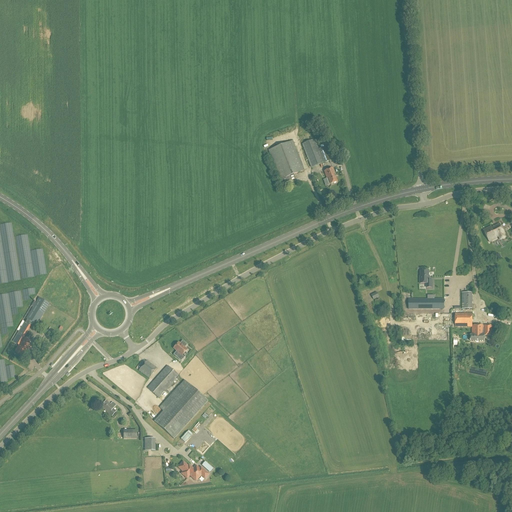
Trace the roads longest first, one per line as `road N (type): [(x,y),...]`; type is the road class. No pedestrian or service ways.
road 1 (unclassified): [(135,350),(280,255),(360,219),(425,205)]
road 2 (primary): [(154,295),(326,219),(422,189)]
road 3 (unclassified): [(422,189),(407,0)]
road 4 (unclassified): [(0,448),(77,378),(135,350)]
road 5 (unknown): [(459,193),(479,319)]
